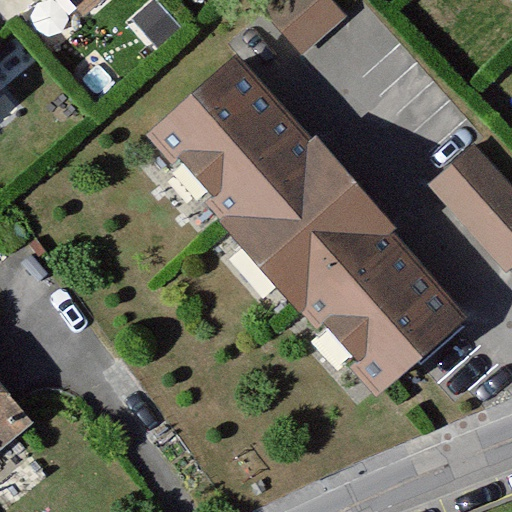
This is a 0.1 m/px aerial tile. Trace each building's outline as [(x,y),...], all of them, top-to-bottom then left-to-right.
[(71,0),(82,12),(95,0),(71,0)] [(345,0),(276,0),(272,4),(307,43),(350,5),(345,0)] [(233,53),(140,136),(379,398),(471,316),(233,53)] [(511,157),(483,125),(425,177),(511,272),(511,157)] [(0,443),(37,413),(0,368),(0,443)]
